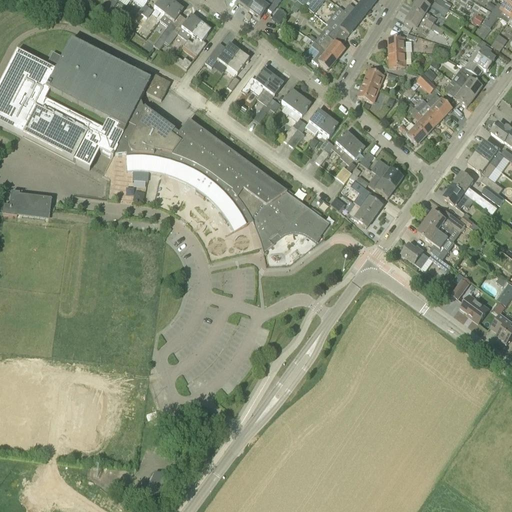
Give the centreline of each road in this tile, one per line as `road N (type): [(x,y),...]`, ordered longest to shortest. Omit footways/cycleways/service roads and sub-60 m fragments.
road 1 (residential): [(336,94),(321,91),(209,3)]
road 2 (residential): [(434,177),(336,94)]
road 3 (tertiary): [(434,177),(511,75)]
road 4 (residential): [(511,371),(408,297)]
